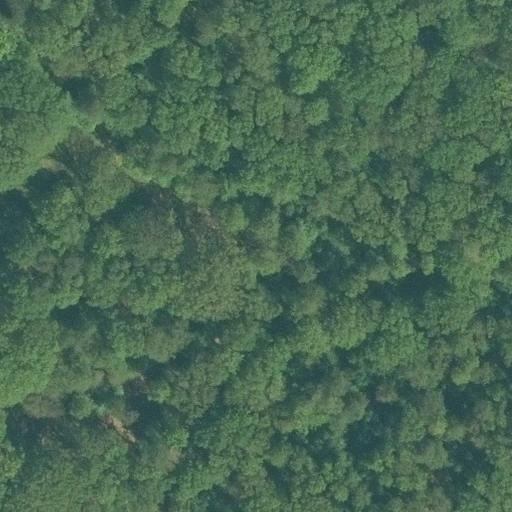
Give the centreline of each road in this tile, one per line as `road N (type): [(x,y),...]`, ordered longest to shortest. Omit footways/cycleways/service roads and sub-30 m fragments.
road 1 (track): [(163,511),(169,471),(201,412),(277,311),(511,246)]
road 2 (track): [(277,311),(0,289)]
